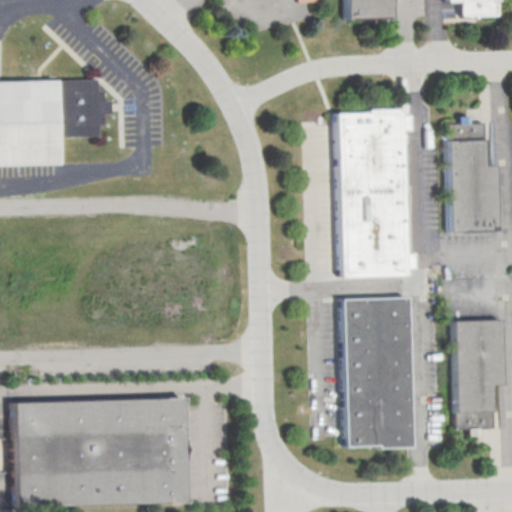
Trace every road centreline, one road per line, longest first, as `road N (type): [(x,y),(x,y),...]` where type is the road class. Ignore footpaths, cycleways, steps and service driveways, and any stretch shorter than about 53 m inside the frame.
road 1 (residential): [(511,489),(332,492),(280,456),(268,426),(252,183),(239,128),(198,59),(141,0)]
road 2 (residential): [(229,107),(314,71),(511,61)]
